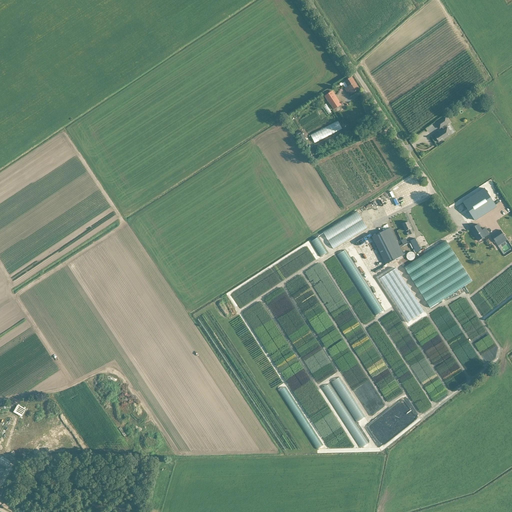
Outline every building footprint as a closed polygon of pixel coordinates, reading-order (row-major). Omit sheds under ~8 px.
[(352,77),(347,80),(345,82),(348,87),(345,89),(349,95),(359,89),(352,77)] [(331,92),(325,96),(334,110),(341,105),(336,96),(334,97),(331,92)] [(442,127),(444,129),(434,136),(439,142),(443,139),(444,140),(452,134),(447,127),(447,128),(445,125),(449,123),(447,120),(446,117),(437,123),(440,128),(442,127)] [(484,188),(463,202),(474,220),(493,208),(496,206),(484,188)] [(399,206),(403,204),(396,191),(392,193),(399,206)] [(361,234),(371,228),(362,211),(327,230),(332,238),(330,239),(336,250),(363,236),(361,234)] [(408,236),(410,235),(414,233),(408,221),(402,224),(406,231),(408,230),(409,232),(407,233),(408,236)] [(478,225),(471,229),(479,241),(489,234),(485,228),(481,230),(478,225)] [(383,265),(398,258),(404,255),(390,228),(372,237),(383,258),(380,260),(383,265)] [(492,236),(496,242),(505,236),(501,229),(492,236)] [(421,249),(416,238),(410,241),(416,252),(421,249)] [(313,242),(326,257),(331,253),(321,240),(319,241),(317,239),(313,242)] [(386,313),(350,248),(340,253),(374,316),(380,313),(381,316),(386,313)] [(411,327),(430,316),(402,269),(398,271),(398,272),(385,279),(397,298),(395,299),(411,327)] [(336,383),(341,390),(348,386),(344,378),(336,383)] [(327,388),(364,450),(371,446),(334,384),(327,388)] [(344,388),(341,391),(346,397),(352,392),(349,388),(346,390),(344,388)] [(368,419),(356,397),(349,401),(361,423),(368,419)] [(18,404),(15,410),(23,414),(26,409),(18,404)]
